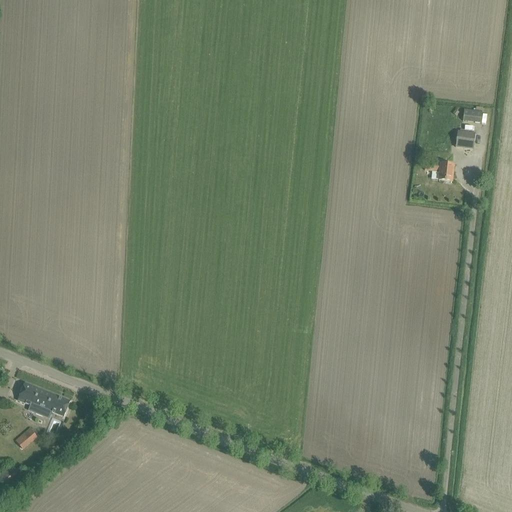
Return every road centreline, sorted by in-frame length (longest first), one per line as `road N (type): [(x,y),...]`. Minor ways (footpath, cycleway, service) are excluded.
road 1 (unclassified): [(420,511),(0,352)]
road 2 (track): [(442,511),(480,171)]
